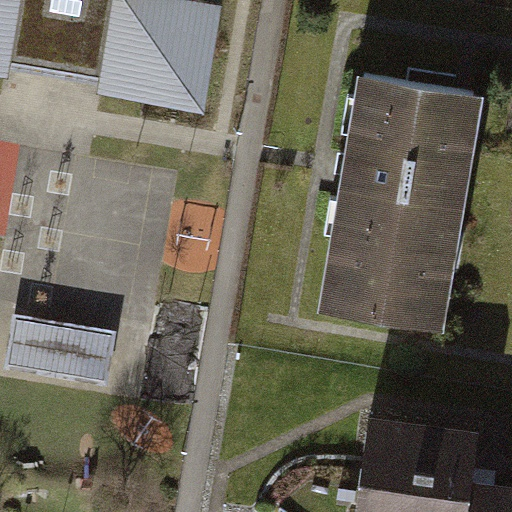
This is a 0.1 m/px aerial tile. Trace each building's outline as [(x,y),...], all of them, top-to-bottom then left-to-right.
[(208,0),(0,0),(0,67),(6,69),(8,59),(58,68),(106,76),(104,85),(126,89),(128,80),(193,91),(208,0)] [(504,107),(373,84),(331,316),(462,339),(504,107)] [(112,334),(50,324),(43,369),(72,373),(74,363),(106,368),(112,334)] [(477,511),(480,495),(487,446),(377,431),(365,511),(477,511)] [(511,511),(511,499),(480,495),(477,511),(511,511)]
